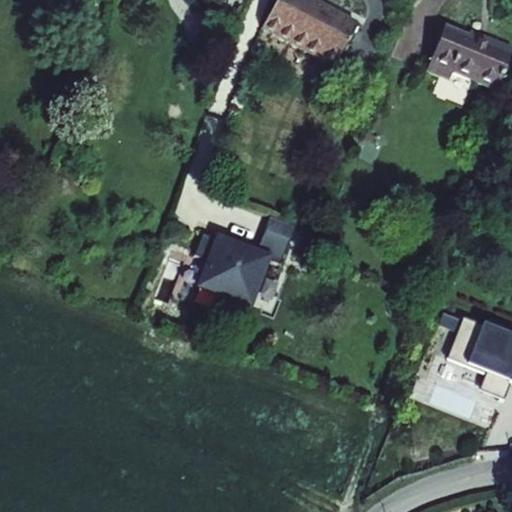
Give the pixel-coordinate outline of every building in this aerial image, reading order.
[(301,0),(275,0),(259,31),(332,70),(354,28),(301,0)] [(485,46),(442,29),(427,66),(451,75),(495,93),(511,51),(486,41),(485,46)] [(451,75),(427,66),(424,75),(447,85),(451,75)] [(294,229),(266,218),(261,233),(289,243),(294,229)] [(336,252),(342,235),(328,229),(321,247),(336,252)] [(279,268),(289,243),(261,233),(252,256),(199,236),(191,257),(207,263),(197,290),(223,300),(219,312),(243,321),(265,263),(279,268)] [(508,385),(511,386),(511,342),(460,321),(444,359),(481,374),(508,385)] [(508,385),(481,374),(473,393),(500,404),(508,385)]
